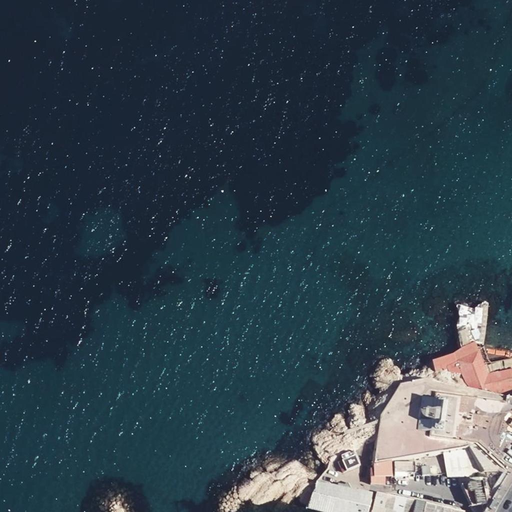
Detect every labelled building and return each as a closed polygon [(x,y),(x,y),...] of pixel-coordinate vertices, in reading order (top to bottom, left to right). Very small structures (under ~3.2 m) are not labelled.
[(457,364),(456,362),(478,352),(474,343),(474,342),(472,338),(469,329),(472,327),(471,324),(459,333),(462,350),(439,359),(443,369),(457,364)] [(508,392),(511,391),(511,368),(496,373),(492,373),(487,374),(485,368),(478,352),(456,362),(457,364),(463,378),(470,387),(508,392)] [(487,366),(485,368),(487,374),(492,373),(496,373),(511,368),(511,365),(511,364),(496,370),(487,366)] [(421,397),(420,407),(441,410),(445,411),(447,401),(436,399),(421,397)] [(443,433),(444,423),(439,422),(418,419),(417,430),(430,432),(443,433)] [(444,452),(448,477),(480,470),(468,448),(444,452)] [(345,468),(358,466),(355,456),(351,457),(345,458),(343,458),(345,468)] [(370,465),(370,484),(386,485),(391,481),(391,477),(391,460),(375,463),(374,463),(374,465),(371,466),(371,465),(370,465)] [(414,473),(414,462),(394,463),(394,473),(406,473),(414,473)] [(367,511),(368,508),(372,494),(350,489),(349,487),(345,484),(342,484),(339,484),(336,487),(317,482),(306,508),(320,511),(367,511)] [(461,485),(471,507),(485,505),(486,505),(485,498),(483,491),(483,488),(482,482),(461,485)] [(374,506),(385,508),(387,495),(377,492),(374,506)] [(385,508),(394,510),(396,497),(387,495),(385,508)] [(394,510),(401,511),(403,511),(406,499),(396,497),(394,510)] [(403,511),(413,511),(416,501),(406,499),(403,511)] [(413,511),(423,511),(425,503),(416,501),(413,511)] [(423,511),(433,511),(434,505),(425,503),(423,511)]
